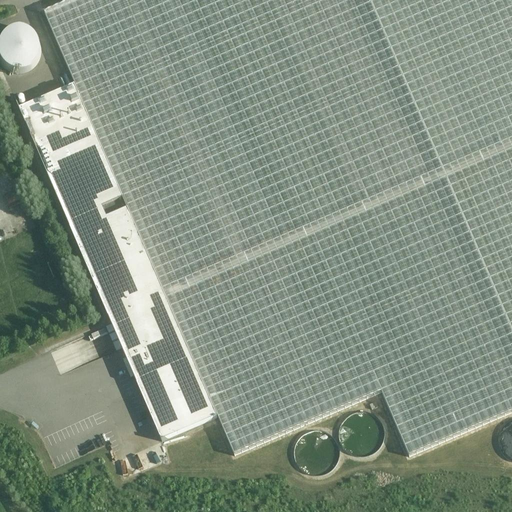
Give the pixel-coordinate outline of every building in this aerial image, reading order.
[(511,0),(73,0),(43,13),(74,84),(18,108),(112,325),(122,349),(162,442),(217,418),(234,457),(381,394),(409,458),(511,413),(511,0)] [(0,64),(1,66),(4,68),(7,71),(11,73),(15,74),(19,74),(23,74),(27,72),(30,71),(33,68),(36,65),(38,62),(40,58),(41,54),(41,50),(40,46),(39,42),(37,39),(34,36),(31,33),(28,31),(24,30),(20,29),(16,29),(12,30),(8,32),(5,34),(2,36),(0,38),(0,64)] [(5,203),(19,203),(19,195),(5,195),(5,203)] [(29,411),(35,412),(39,399),(32,398),(29,411)] [(34,418),(43,421),(49,403),(40,400),(34,418)] [(50,416),(60,419),(63,407),(53,404),(50,416)] [(384,440),(384,435),(384,431),(383,428),(380,423),(378,420),(374,417),(370,414),(363,413),(358,413),(354,414),(350,416),(346,419),(343,422),(341,426),(339,430),(339,435),(339,440),(341,445),(343,448),(345,451),(348,454),(352,456),(356,457),(361,458),(365,458),(370,457),(373,455),(378,452),(380,448),(382,445),(384,440)] [(71,419),(67,425),(77,432),(81,426),(71,419)] [(511,420),(508,422),(505,425),(502,428),(499,432),(498,436),(498,441),(498,446),(499,451),(501,454),(504,458),(507,460),(511,462),(511,420)] [(337,459),(338,455),(337,450),(336,447),(334,442),(332,439),(328,436),(324,434),(317,432),(312,432),(308,433),(303,435),(300,438),(297,441),(294,445),(293,450),(293,454),(293,459),(294,464),(296,467),(299,471),(302,473),(306,475),(309,477),(314,477),(319,477),(323,476),(327,474),(331,471),(334,467),(336,464),(337,459)] [(17,494),(25,486),(11,471),(2,480),(17,494)] [(17,497),(25,503),(31,496),(24,489),(17,497)] [(92,511),(101,511),(102,496),(92,497),(92,511)]
